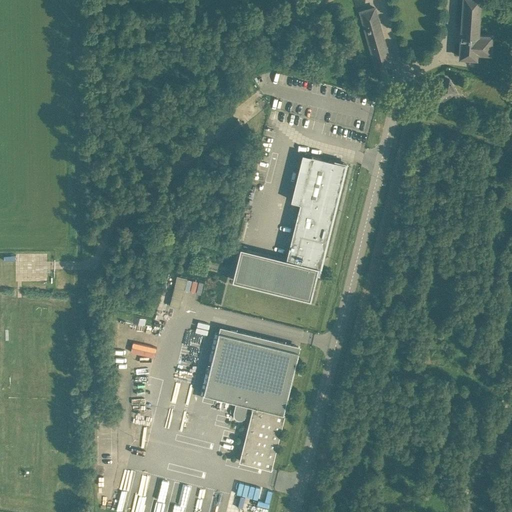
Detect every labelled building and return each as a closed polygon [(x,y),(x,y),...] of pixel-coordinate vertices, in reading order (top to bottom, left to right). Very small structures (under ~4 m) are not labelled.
[(478,34),(480,0),(463,0),(460,56),(477,57),(477,52),(490,53),(491,35),(478,34)] [(380,80),(387,78),(384,67),(391,65),(375,7),(360,11),(380,80)] [(454,99),(459,96),(449,78),(431,89),(438,100),(451,93),(454,99)] [(497,101),(503,103),(506,89),(500,88),(497,101)] [(232,131),(242,123),(238,118),(228,126),(232,131)] [(312,299),(338,191),(296,180),(291,199),(300,202),(286,258),(241,247),(233,279),(312,299)] [(175,274),(167,304),(180,308),(186,287),(197,290),(199,281),(175,274)] [(299,351),(289,348),(219,331),(202,399),(213,402),(214,395),(236,400),(234,412),(234,415),(235,418),(238,419),(241,419),(244,418),(246,415),(246,413),(251,414),(248,424),(240,460),(262,466),(271,468),(285,413),(284,412),(299,351)] [(175,482),(170,511),(181,511),(183,505),(182,505),(185,484),(175,482)] [(117,510),(125,511),(127,496),(137,497),(137,493),(119,491),(117,510)]
